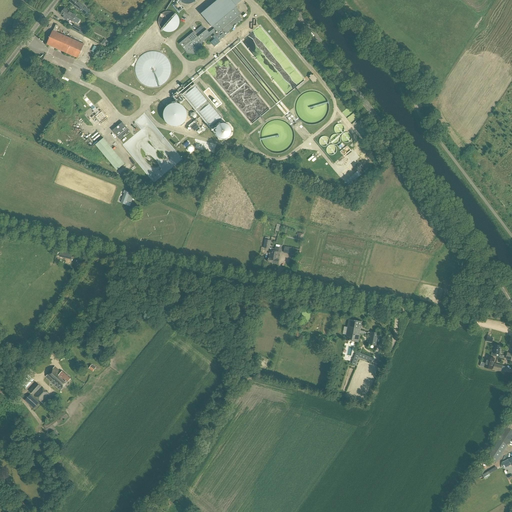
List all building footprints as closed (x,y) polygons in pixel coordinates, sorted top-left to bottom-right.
[(71,0),(70,2),(87,16),(91,12),(86,8),(86,7),(81,3),(82,1),(80,0),(71,0)] [(193,32),(179,44),(185,51),(186,52),(187,53),(196,54),(202,50),(202,49),(202,43),(202,42),(203,42),(213,33),(219,41),(230,32),(228,30),(242,19),(239,15),(241,13),(236,7),(237,7),(237,6),(231,0),(217,0),(201,14),(212,27),(213,27),(214,28),(209,33),(207,29),(197,37),(193,32)] [(173,4),(179,12),(183,9),(177,1),(173,4)] [(65,8),(61,14),(64,16),(63,18),(67,20),(68,19),(72,21),(73,21),(75,23),(78,19),(75,17),(76,16),(77,15),(73,12),(72,13),(65,8)] [(182,21),(182,19),(181,17),(180,15),(179,13),(177,11),(175,10),(173,10),(171,9),(169,10),(167,10),(164,11),(163,13),(161,14),(160,17),(159,19),(159,21),(159,23),(160,25),(161,27),(162,29),(164,31),(166,32),(168,32),(170,33),(172,33),(174,32),(177,31),(179,29),(180,28),(181,26),(182,23),(182,21)] [(72,29),(79,33),(81,29),(81,28),(74,24),(72,29)] [(47,44),(78,58),(84,45),(56,32),(59,26),(56,25),(53,31),(47,44)] [(309,78),(313,83),(317,79),(313,74),(309,78)] [(195,85),(184,95),(212,129),(224,119),(195,85)] [(174,95),(177,100),(182,102),(183,101),(182,97),(178,92),(174,95)] [(187,117),(187,115),(187,112),(186,110),(185,108),(184,106),(182,105),(180,104),(178,103),(176,103),(173,103),(171,103),(169,104),(167,106),(166,107),(164,109),(164,111),(163,114),(163,116),(164,118),(164,120),(166,122),(167,124),(169,125),(171,126),(173,127),(176,127),(178,126),(180,126),(182,125),(184,123),(185,121),(186,119),(187,117)] [(94,113),(96,115),(94,116),(101,125),(108,119),(101,111),(99,112),(98,110),(94,113)] [(140,129),(149,122),(149,123),(150,122),(144,112),(133,119),(140,129)] [(187,129),(188,129),(188,130),(188,131),(189,131),(190,131),(190,130),(191,130),(191,129),(192,130),(192,129),(194,131),(202,125),(197,119),(189,126),(190,127),(189,127),(188,127),(188,128),(187,129)] [(112,130),(117,136),(120,140),(130,132),(122,122),(112,130)] [(96,145),(117,170),(124,164),(103,139),(96,145)] [(345,182),(348,185),(364,172),(361,168),(345,182)] [(121,203),(125,204),(127,201),(131,203),(134,194),(130,192),(124,190),(123,193),(124,193),(121,203)] [(274,251),(272,263),(278,264),(279,260),(278,260),(280,252),(280,248),(275,247),(274,251)] [(284,253),(295,255),(295,254),(298,255),(299,250),(296,249),(297,249),(285,247),(284,253)] [(360,333),(360,331),(360,330),(362,322),(349,320),(348,327),(346,334),(345,340),(358,342),(360,334),(360,333)] [(369,344),(376,346),(378,334),(371,333),(369,344)] [(492,352),(491,356),(498,357),(500,357),(500,354),(501,350),(500,350),(500,346),(494,345),(493,352),(492,352)] [(358,357),(360,353),(356,351),(354,355),(351,364),(355,366),(358,357)] [(484,367),(492,369),(494,359),(487,357),(484,367)] [(494,365),(493,370),(505,373),(506,370),(506,367),(502,366),(494,364),(494,365)] [(50,372),(65,385),(70,379),(62,371),(61,372),(55,367),(50,372)] [(65,385),(50,372),(46,377),(60,390),(65,385)] [(17,382),(25,389),(33,380),(25,373),(17,382)] [(44,398),(45,399),(49,394),(41,387),(36,383),(29,391),(33,395),(41,402),(44,398)] [(25,401),(33,409),(39,403),(30,395),(25,401)] [(44,425),(49,431),(68,417),(63,410),(44,425)] [(497,439),(507,446),(511,437),(511,430),(506,427),(497,439)] [(507,446),(497,439),(486,457),(496,463),(507,446)] [(511,456),(503,461),(506,467),(511,464),(511,456)]
